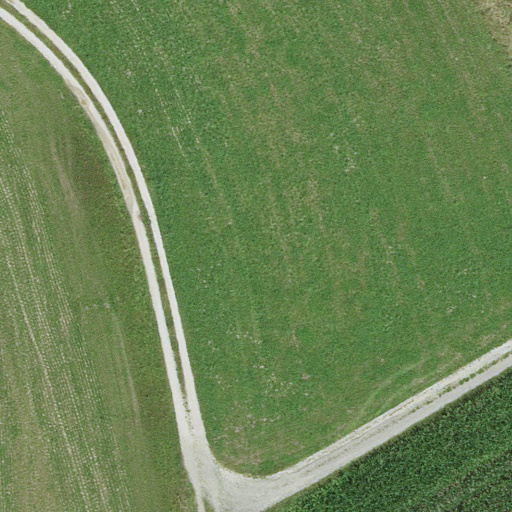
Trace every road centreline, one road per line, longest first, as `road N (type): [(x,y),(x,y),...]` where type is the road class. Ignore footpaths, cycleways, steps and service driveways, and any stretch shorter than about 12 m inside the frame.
road 1 (track): [(0,5),(58,55),(136,172),(219,511)]
road 2 (track): [(225,511),(511,353)]
